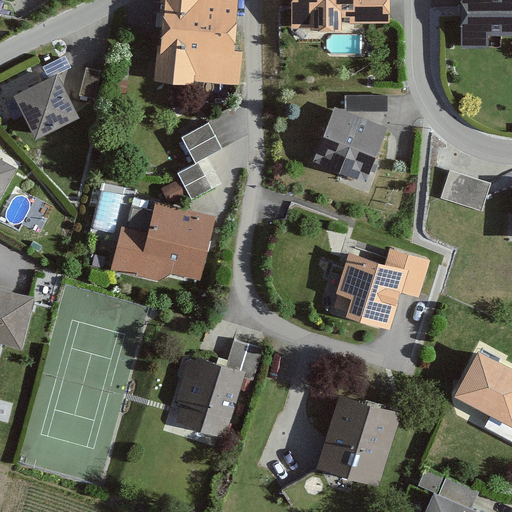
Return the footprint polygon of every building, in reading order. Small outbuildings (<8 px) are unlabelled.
[(239,0),(164,0),(156,80),(237,89),(241,53),(234,52),(239,0)] [(292,0),(292,26),(343,28),(343,23),(387,24),(387,0),(292,0)] [(511,0),(461,0),(458,47),(489,49),(490,34),(511,35),(511,0)] [(98,73),(80,70),(77,96),(94,98),(98,73)] [(80,118),(61,76),(17,97),(36,138),(80,118)] [(387,98),(349,98),(349,110),(387,110),(387,98)] [(389,130),(339,109),(317,160),(368,181),(389,130)] [(219,149),(206,125),(181,138),(194,162),(219,149)] [(0,202),(19,167),(0,156),(0,202)] [(209,190),(196,165),(176,176),(189,200),(209,190)] [(489,185),(449,173),(441,199),(481,211),(489,185)] [(184,196),(175,181),(160,190),(170,205),(184,196)] [(198,282),(214,218),(156,204),(149,234),(124,228),(113,271),(162,283),(164,274),(198,282)] [(385,259),(388,249),(354,239),(351,248),(385,259)] [(417,300),(429,262),(391,249),(387,263),(353,251),(334,308),(391,327),(402,295),(417,300)] [(35,298),(0,288),(0,346),(21,352),(35,298)] [(511,367),(483,352),(459,396),(511,423),(511,367)] [(246,370),(197,355),(176,420),(225,435),(246,370)] [(399,411),(340,393),(318,463),(377,482),(399,411)] [(307,511),(336,496),(320,467),(282,489),(294,511),(307,511)] [(481,511),(473,508),(480,494),(426,470),(417,491),(436,500),(431,511),(481,511)]
